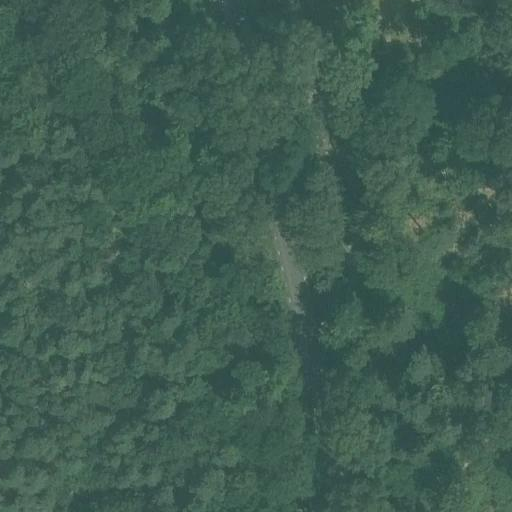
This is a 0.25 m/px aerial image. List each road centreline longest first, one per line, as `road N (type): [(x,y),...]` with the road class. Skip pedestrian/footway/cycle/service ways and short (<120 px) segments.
road 1 (secondary): [(351,511),(233,0)]
road 2 (track): [(19,0),(226,368)]
